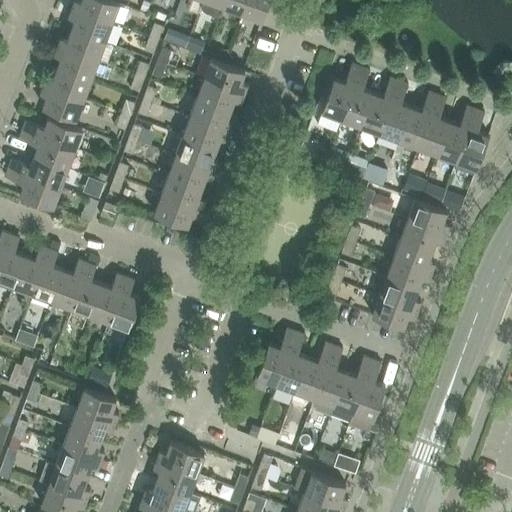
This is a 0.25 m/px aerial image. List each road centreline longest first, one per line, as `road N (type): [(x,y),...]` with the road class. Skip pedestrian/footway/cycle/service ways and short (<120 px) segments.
road 1 (residential): [(195,281),(294,0)]
road 2 (tertiary): [(412,494),(511,234)]
road 3 (residential): [(416,361),(195,281)]
road 4 (residential): [(195,281),(0,210)]
road 5 (residential): [(153,395),(195,281)]
